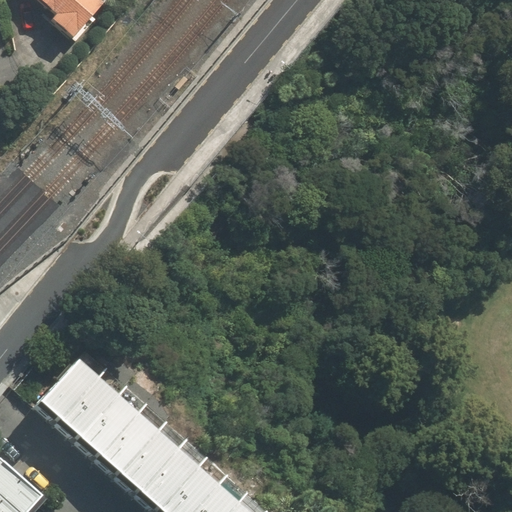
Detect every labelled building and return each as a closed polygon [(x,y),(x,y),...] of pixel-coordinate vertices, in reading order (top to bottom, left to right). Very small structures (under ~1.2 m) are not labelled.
[(94,0),(33,0),(53,17),(48,22),(69,41),(101,6),(94,0)] [(94,376),(74,358),(33,405),(53,423),(94,376)] [(114,394),(94,376),(53,423),(73,441),(114,394)] [(134,412),(114,394),(73,441),(93,459),(134,412)] [(154,430),(134,412),(93,459),(113,477),(154,430)] [(174,449),(154,430),(113,477),(133,495),(174,449)] [(153,511),(194,467),(174,449),(133,495),(151,511),(153,511)] [(23,511),(39,495),(0,460),(0,497),(16,511),(23,511)] [(189,511),(213,485),(194,467),(153,511),(189,511)] [(225,511),(233,503),(213,485),(189,511),(225,511)] [(16,511),(0,497),(0,511),(16,511)] [(243,511),(233,503),(225,511),(243,511)]
